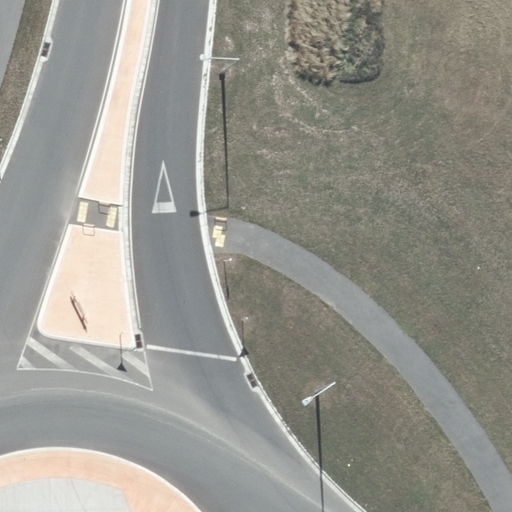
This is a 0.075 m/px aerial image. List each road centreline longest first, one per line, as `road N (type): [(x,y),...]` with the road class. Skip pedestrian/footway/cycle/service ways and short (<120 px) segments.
road 1 (unclassified): [(184,0),(170,226),(194,348),(241,482)]
road 2 (unclassified): [(0,303),(39,204),(97,0)]
road 3 (secondary): [(0,406),(37,397),(113,403),(183,432),(241,482)]
